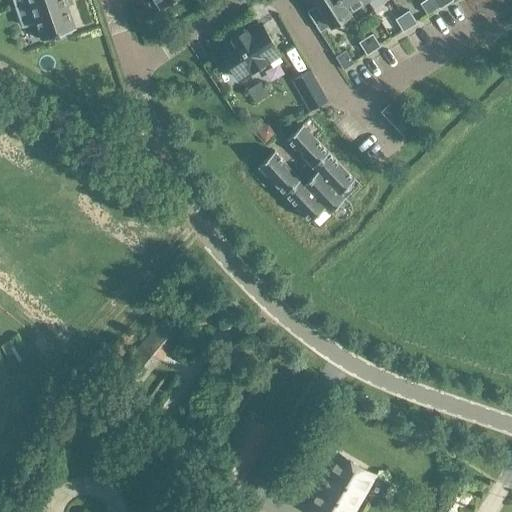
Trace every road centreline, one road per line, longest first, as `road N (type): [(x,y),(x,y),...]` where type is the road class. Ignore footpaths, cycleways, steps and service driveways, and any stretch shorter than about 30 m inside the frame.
road 1 (unclassified): [(511,426),(374,376),(310,336),(212,240),(165,169)]
road 2 (residential): [(284,0),(350,104),(511,16)]
road 3 (residential): [(165,169),(0,70)]
road 4 (residential): [(135,69),(244,0)]
